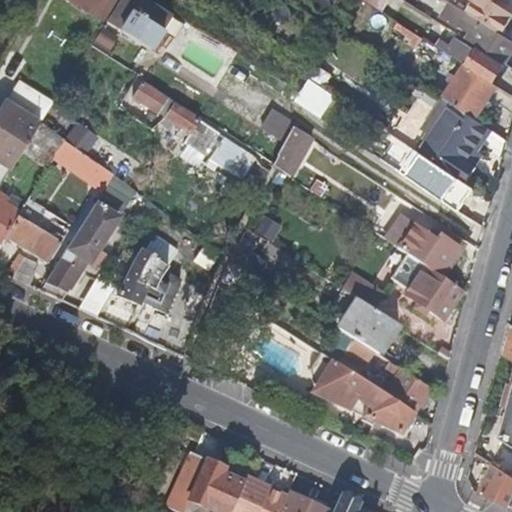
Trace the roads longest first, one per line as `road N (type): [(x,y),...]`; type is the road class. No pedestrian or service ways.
road 1 (tertiary): [(436,509),(0,306)]
road 2 (residential): [(436,509),(511,221)]
